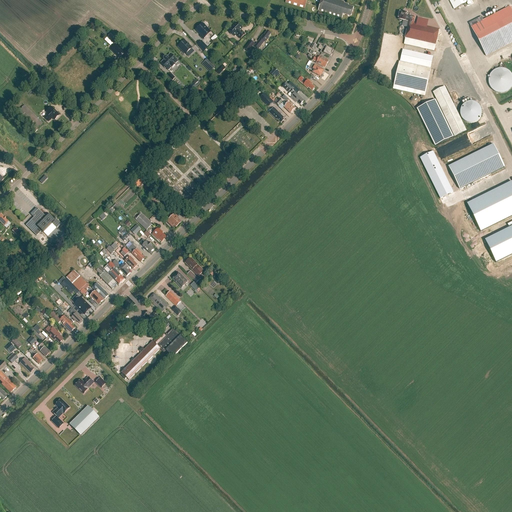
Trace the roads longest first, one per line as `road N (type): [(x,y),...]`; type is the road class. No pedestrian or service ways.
road 1 (residential): [(0,198),(202,2),(357,40)]
road 2 (tertiary): [(122,289),(325,90),(357,40)]
road 3 (tertiary): [(0,413),(122,289)]
road 4 (residential): [(141,308),(35,411)]
